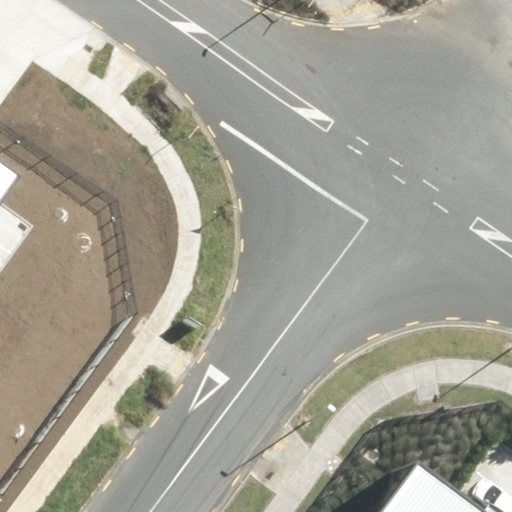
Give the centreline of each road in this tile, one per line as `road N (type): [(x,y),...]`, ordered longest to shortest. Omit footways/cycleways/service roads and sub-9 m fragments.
road 1 (unclassified): [(413,167),(155,511)]
road 2 (unclassified): [(413,167),(164,0)]
road 3 (unclassified): [(511,235),(413,167)]
